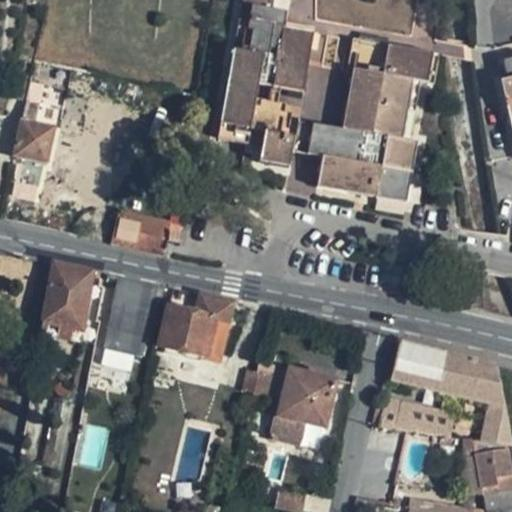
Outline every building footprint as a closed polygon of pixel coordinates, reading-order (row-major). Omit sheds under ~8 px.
[(306,155),(312,125),(297,122),(294,138),(279,135),(285,105),(255,100),(258,85),(302,93),(313,34),(283,28),(286,13),(272,10),(273,0),(241,0),(238,21),(253,24),(247,53),(233,50),(217,138),(247,144),(250,130),(264,133),(259,162),(288,167),(290,152),(306,155)] [(432,55),(358,41),(342,130),(327,128),(322,158),(316,187),(405,203),(416,144),(401,141),(412,81),(426,84),(432,55)] [(511,60),(504,62),(509,80),(501,82),(511,126),(511,60)] [(25,104),(39,107),(44,85),(30,83),(25,104)] [(13,157),(15,158),(22,160),(17,183),(36,187),(42,164),(47,165),(54,129),(34,125),(39,107),(25,104),(22,121),(20,121),(13,157)] [(312,125),(306,155),(311,156),(322,158),(327,128),(317,126),(312,125)] [(119,213),(112,245),(163,258),(164,253),(170,225),(119,213)] [(92,273),(53,264),(40,337),(81,343),(92,273)] [(156,288),(119,279),(102,363),(139,370),(156,288)] [(232,306),(171,292),(159,347),(206,359),(215,322),(227,324),(232,306)] [(511,444),(495,364),(397,340),(389,381),(488,406),(480,442),(508,446),(511,446),(511,444)] [(274,366),(289,370),(292,357),(277,353),(274,366)] [(308,374),(289,370),(278,416),(273,416),(267,439),(298,446),(305,424),(324,429),(336,382),(320,379),(322,370),(310,367),(308,374)] [(253,394),(258,374),(247,371),(242,391),(253,394)] [(253,394),(253,395),(269,400),(275,375),(258,371),(258,374),(253,394)] [(386,398),(378,428),(460,440),(465,416),(386,398)] [(466,494),(483,496),(472,441),(463,440),(462,459),(464,470),(461,473),(466,494)] [(483,496),(485,511),(511,511),(511,470),(508,446),(480,442),(472,441),(483,496)] [(302,511),(304,497),(279,494),(277,508),(302,511)]
